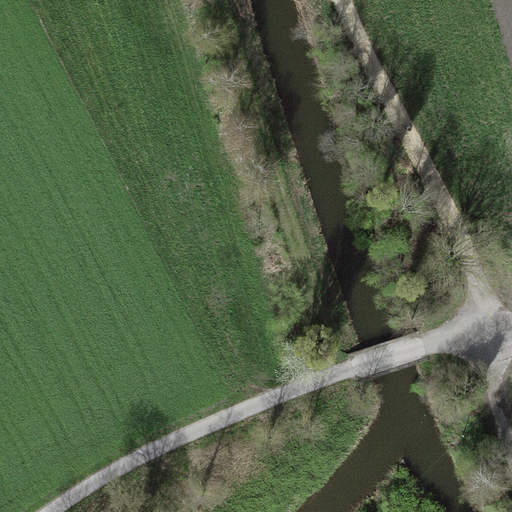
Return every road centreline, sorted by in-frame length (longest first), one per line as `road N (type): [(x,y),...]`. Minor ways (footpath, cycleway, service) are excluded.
road 1 (track): [(486,331),(340,372),(106,464),(50,511)]
road 2 (track): [(344,0),(474,276),(486,331)]
road 3 (track): [(486,331),(511,485)]
